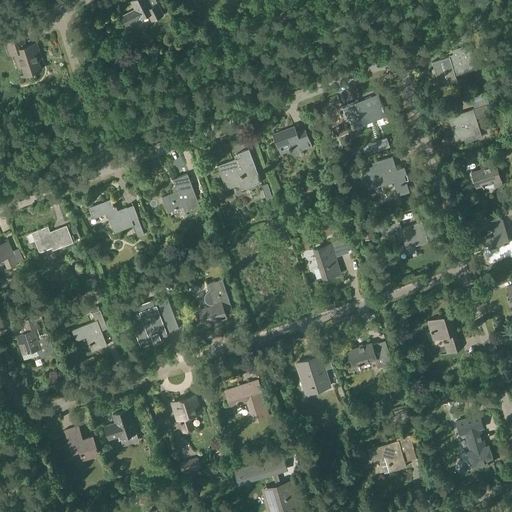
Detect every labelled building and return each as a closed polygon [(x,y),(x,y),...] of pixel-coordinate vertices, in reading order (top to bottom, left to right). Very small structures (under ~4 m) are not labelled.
[(121,16),(126,25),(140,18),(140,19),(149,14),(152,21),(164,15),(158,4),(152,7),(148,0),(132,0),(131,1),(136,9),(121,16)] [(6,41),(11,55),(18,53),(25,75),(41,70),(36,54),(40,53),(37,44),(26,47),(22,36),(6,41)] [(432,62),(439,87),(457,82),(455,76),(476,69),(469,44),(451,50),(453,56),(432,62)] [(358,101),(365,120),(385,113),(378,94),(358,101)] [(358,99),(347,103),(352,117),(349,118),(353,128),(363,125),(362,122),(365,120),(358,101),(358,99)] [(484,99),(472,103),(473,108),(486,105),(484,99)] [(472,110),(448,118),(456,142),(463,139),(464,143),(481,137),(475,118),(473,110),(472,110)] [(275,135),(276,139),(275,139),(281,153),(300,145),(302,150),(311,146),(305,130),(296,133),(294,128),(275,135)] [(504,156),(511,153),(511,144),(501,148),(504,156)] [(216,166),(225,189),(239,184),(241,189),(261,182),(248,149),(238,153),(240,157),(216,166)] [(362,172),(368,189),(394,181),(398,196),(409,192),(406,181),(408,180),(404,167),(396,169),(392,156),(371,162),(373,169),(362,172)] [(471,172),(476,187),(500,180),(496,167),(500,166),(498,158),(482,163),(484,169),(471,172)] [(173,193),(162,197),(168,213),(183,207),(185,212),(200,206),(187,173),(172,179),(175,187),(171,188),(173,193)] [(267,183),(261,185),(262,190),(264,197),(265,198),(271,196),(267,183)] [(110,199),(88,207),(91,215),(90,216),(91,219),(105,214),(106,218),(108,217),(114,233),(133,226),(133,228),(140,225),(137,218),(131,220),(126,206),(115,211),(110,199)] [(488,247),(484,249),(488,261),(511,253),(511,238),(508,240),(502,219),(490,223),(493,236),(485,238),(488,247)] [(381,227),(383,233),(395,229),(395,232),(397,231),(399,237),(402,236),(406,247),(427,241),(421,222),(401,228),(399,221),(381,227)] [(360,228),(364,242),(377,238),(372,224),(360,228)] [(31,233),(38,250),(51,245),(53,250),(73,242),(66,225),(49,232),(47,227),(31,233)] [(140,225),(133,228),(137,237),(144,234),(140,225)] [(119,247),(120,238),(113,236),(112,246),(119,247)] [(331,243),(335,256),(348,251),(344,238),(331,243)] [(0,260),(3,259),(7,269),(17,265),(16,263),(12,252),(7,241),(0,244),(0,243),(0,260)] [(335,256),(331,243),(314,248),(317,255),(315,256),(322,277),(340,271),(335,256)] [(205,294),(204,297),(204,300),(206,302),(208,304),(210,305),(213,305),(217,303),(220,312),(224,310),(232,308),(222,278),(206,284),(209,291),(207,292),(205,294)] [(179,328),(167,294),(151,300),(153,306),(140,311),(138,308),(128,311),(127,309),(125,309),(140,347),(154,342),(154,341),(168,336),(167,333),(179,328)] [(213,305),(198,310),(203,325),(227,317),(224,310),(220,312),(217,303),(213,305)] [(97,320),(99,326),(106,324),(100,309),(91,313),(94,321),(97,320)] [(427,320),(433,340),(443,337),(447,353),(459,349),(448,313),(427,320)] [(12,322),(22,354),(36,350),(42,358),(55,354),(50,337),(39,340),(36,329),(39,328),(35,316),(26,319),(25,318),(12,322)] [(97,320),(94,321),(71,330),(76,341),(85,337),(91,352),(107,346),(99,326),(97,320)] [(371,342),(347,350),(352,366),(374,359),(377,368),(379,367),(390,364),(392,363),(385,340),(372,344),(371,342)] [(296,363),(301,379),(304,378),(309,392),(329,385),(319,355),(296,363)] [(224,390),(230,407),(247,401),(253,421),(269,416),(257,380),(224,390)] [(172,403),(177,419),(179,419),(183,431),(192,428),(188,416),(200,412),(195,396),(172,403)] [(105,426),(109,439),(120,435),(121,437),(136,432),(128,408),(112,414),(115,422),(105,426)] [(458,461),(455,465),(456,470),(460,472),(465,471),(468,467),(472,466),(473,468),(493,462),(488,444),(485,445),(480,429),(483,428),(479,414),(456,421),(460,435),(464,433),(469,450),(468,451),(471,461),(466,462),(462,460),(458,461)] [(66,430),(74,454),(81,451),(84,458),(99,453),(93,435),(82,439),(78,426),(66,430)] [(173,440),(182,439),(181,430),(172,432),(173,440)] [(396,441),(367,450),(370,461),(379,458),(384,473),(406,466),(402,452),(404,451),(413,448),(409,435),(395,439),(396,441)] [(198,458),(188,461),(191,470),(200,468),(199,464),(198,458)] [(273,458),(233,470),(237,483),(269,473),(270,473),(271,473),(272,474),(273,475),(276,485),(263,488),(270,510),(295,502),(289,481),(280,483),(277,474),(273,458)] [(329,462),(331,468),(338,466),(335,459),(329,462)] [(202,486),(207,479),(202,475),(197,482),(202,486)]
